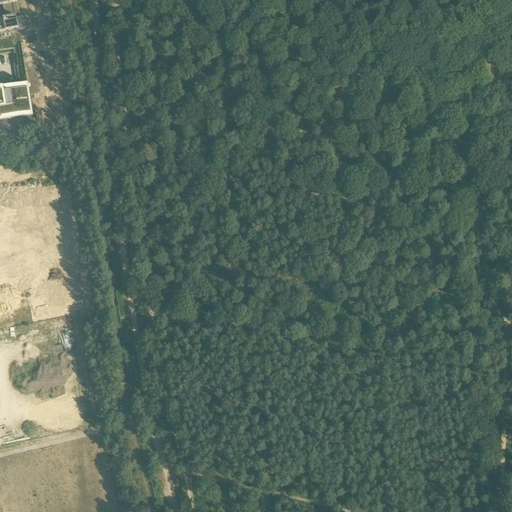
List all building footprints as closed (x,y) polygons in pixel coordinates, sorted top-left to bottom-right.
[(16,16),(0,19),(0,32),(19,28),(16,16)] [(0,117),(31,112),(27,88),(0,91),(0,117)] [(61,197),(51,199),(54,218),(65,217),(61,197)] [(51,199),(41,201),(44,220),(54,218),(51,199)] [(41,201),(31,202),(34,222),(44,220),(41,201)] [(31,202),(21,204),(24,223),(34,222),(31,202)] [(21,204),(11,205),(14,225),(24,223),(21,204)] [(11,205),(1,207),(4,227),(14,225),(11,205)] [(89,271),(81,272),(81,274),(82,274),(87,295),(86,295),(87,300),(95,298),(89,271)] [(81,274),(61,279),(66,299),(86,295),(87,295),(82,274),(81,274)] [(61,279),(42,283),(46,304),(66,299),(61,279)] [(42,283),(22,287),(26,308),(46,304),(42,283)] [(22,287),(2,292),(6,312),(26,308),(22,287)] [(70,348),(57,351),(62,371),(75,368),(70,348)] [(44,350),(31,353),(36,373),(48,370),(44,350)] [(82,411),(69,414),(73,434),(86,431),(82,411)] [(57,421),(45,423),(49,443),(62,441),(57,421)] [(6,430),(5,430),(10,452),(23,449),(18,428),(16,428),(15,422),(11,423),(13,429),(6,431),(6,430)] [(0,454),(10,452),(5,430),(5,431),(3,425),(0,425),(0,428),(1,432),(0,431),(0,454)] [(102,478),(89,481),(93,501),(106,498),(102,478)] [(76,480),(63,483),(67,503),(80,500),(76,480)] [(32,490),(19,493),(23,511),(34,511),(35,511),(36,511),(32,490)] [(23,511),(19,493),(7,495),(11,511),(23,511)] [(11,511),(7,495),(0,496),(0,511),(11,511)]
